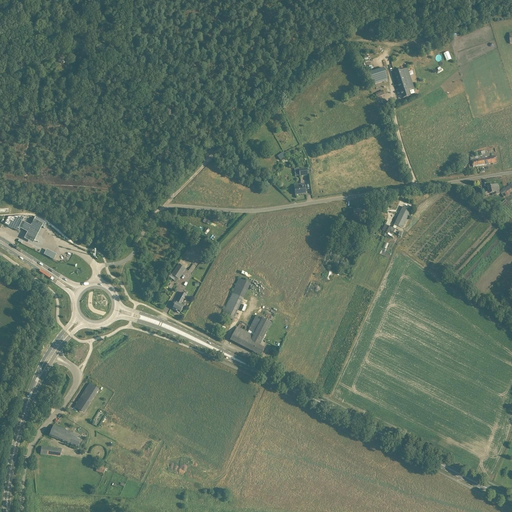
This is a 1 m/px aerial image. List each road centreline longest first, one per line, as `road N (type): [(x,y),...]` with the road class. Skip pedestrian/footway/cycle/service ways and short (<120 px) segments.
road 1 (primary): [(511,501),(168,326)]
road 2 (unclassified): [(96,282),(96,267),(133,254),(152,214),(164,208),(287,207),(414,188)]
road 3 (unclassified): [(414,188),(394,123),(392,50),(483,18),(511,17)]
road 4 (track): [(228,137),(340,46),(397,47)]
road 5 (unclassified): [(22,511),(29,451),(75,385),(73,367)]
road 6 (primary): [(6,511),(12,457),(35,384)]
